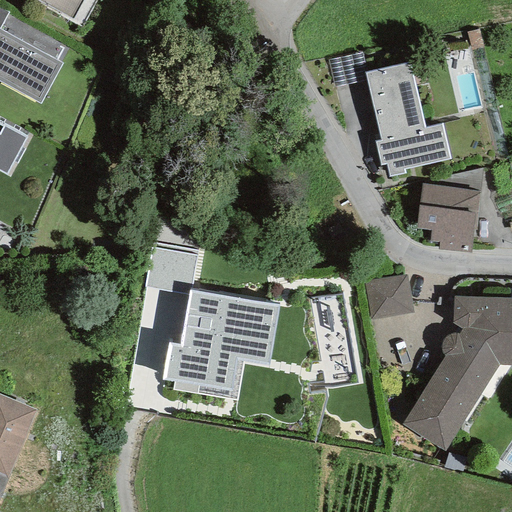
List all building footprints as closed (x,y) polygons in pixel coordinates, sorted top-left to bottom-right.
[(41,0),(83,23),(95,0),(41,0)] [(62,60),(0,26),(0,79),(40,101),(62,60)] [(410,61),(365,71),(380,140),(375,141),(380,163),(385,162),(388,175),(404,172),(403,167),(450,157),(442,121),(424,125),(410,61)] [(27,136),(0,122),(0,169),(6,173),(27,136)] [(471,251),(479,190),(421,183),(416,226),(428,227),(426,240),(438,241),(437,247),(471,251)] [(405,274),(366,281),(372,318),(412,311),(405,274)] [(165,375),(230,386),(234,368),(226,368),(228,353),(267,360),(278,304),(190,289),(183,343),(179,343),(177,343),(173,345),(172,346),(170,350),(165,375)] [(511,298),(454,295),(452,320),(461,327),(458,332),(450,333),(444,336),(442,341),(442,347),(443,355),(402,422),(444,450),(501,363),(511,363),(511,298)] [(0,494),(37,408),(0,392),(0,494)]
